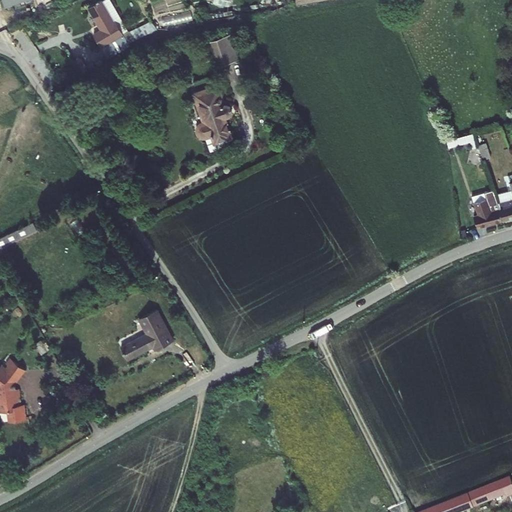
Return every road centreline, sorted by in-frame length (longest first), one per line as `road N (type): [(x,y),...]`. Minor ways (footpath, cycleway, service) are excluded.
road 1 (unclassified): [(0,48),(37,83),(227,371)]
road 2 (residential): [(227,371),(434,263),(511,234)]
road 3 (residential): [(0,499),(227,371)]
road 4 (track): [(205,383),(171,511)]
